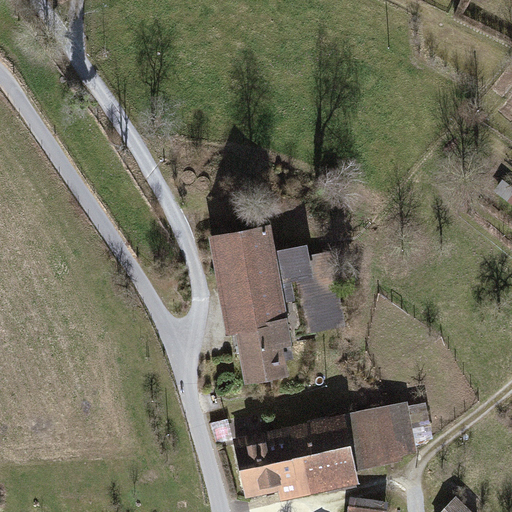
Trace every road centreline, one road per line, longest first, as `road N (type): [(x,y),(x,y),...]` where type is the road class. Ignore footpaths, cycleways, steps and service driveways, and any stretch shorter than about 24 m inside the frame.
road 1 (track): [(37,0),(141,150),(190,246),(200,296),(195,323),(176,345)]
road 2 (track): [(176,345),(0,72)]
road 3 (track): [(222,511),(176,345)]
road 4 (track): [(417,511),(417,465),(511,383)]
road 5 (track): [(259,511),(417,465)]
